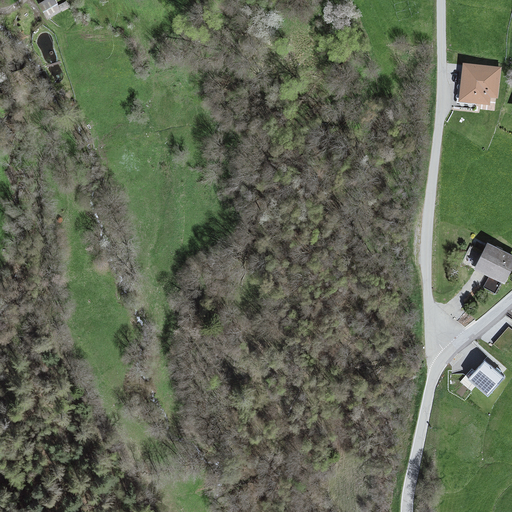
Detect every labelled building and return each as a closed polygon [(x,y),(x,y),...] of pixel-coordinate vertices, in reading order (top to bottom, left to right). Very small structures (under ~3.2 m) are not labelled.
[(57,6),(53,0),(44,0),(38,4),(47,20),(71,7),(67,0),(57,6)] [(408,4),(395,8),(398,21),(412,17),(411,15),(418,13),(415,3),(408,4)] [(464,65),(459,103),(497,108),(501,69),(464,65)] [(511,258),(486,246),(474,271),(487,277),(501,284),(506,286),(511,272),(511,258)] [(487,277),(482,286),(495,294),(501,284),(487,277)] [(511,344),(511,330),(509,328),(493,344),(504,354),(511,344)] [(502,376),(483,360),(468,378),(487,394),(502,376)]
